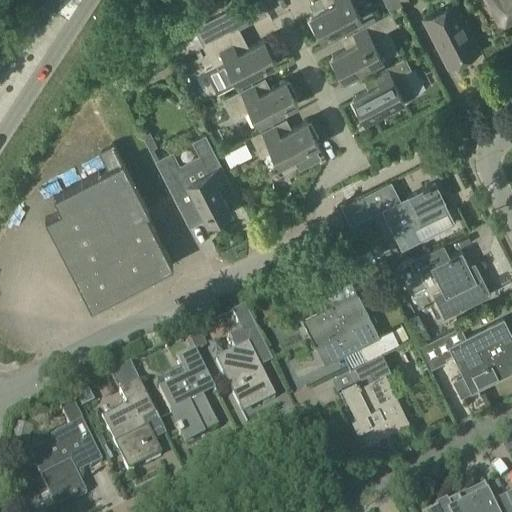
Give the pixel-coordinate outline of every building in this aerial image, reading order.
[(266,12),(259,0),(245,0),(255,18),(266,12)] [(359,17),(352,2),(355,0),(334,0),(308,14),(320,37),(359,17)] [(422,17),(447,65),(463,57),(460,51),(469,46),(459,28),(466,25),(454,0),(422,17)] [(511,0),(489,0),(498,18),(511,10),(511,0)] [(395,50),(383,28),(394,22),(388,10),(351,30),(356,41),(330,55),(342,78),(395,50)] [(225,33),(238,27),(231,14),(206,26),(213,38),(225,32),(225,33)] [(213,38),(202,44),(212,65),(204,69),(216,91),(235,82),(274,61),(262,38),(235,52),(225,33),(225,32),(213,38)] [(378,81),(351,95),(363,118),(402,98),(403,100),(414,95),(405,78),(401,70),(408,66),(402,55),(372,71),(378,81)] [(231,117),(238,114),(249,108),(257,122),(296,102),(283,79),(257,93),(251,82),(221,98),(231,117)] [(294,163),(291,156),(317,143),(305,120),(278,133),(273,123),(250,135),(260,154),(270,149),(278,163),(282,170),(294,163)] [(201,212),(206,221),(229,209),(216,184),(226,179),(203,134),(191,141),(199,154),(178,165),(171,151),(153,160),(185,221),(201,212)] [(43,218),(90,307),(171,264),(145,213),(148,212),(111,143),(109,144),(109,145),(99,151),(107,167),(52,195),(59,209),(43,218)] [(400,200),(391,181),(360,196),(371,217),(383,211),(401,249),(421,240),(416,228),(449,212),(435,183),(430,185),(430,183),(422,187),(422,189),(400,200)] [(384,253),(379,244),(371,248),(376,257),(384,253)] [(441,289),(432,293),(435,300),(444,318),(491,293),(479,270),(474,261),(468,264),(461,250),(449,256),(443,244),(414,259),(421,272),(430,267),(441,289)] [(368,359),(382,352),(399,344),(392,331),(374,339),(353,297),(333,307),(332,305),(303,319),(325,364),(362,345),(368,359)] [(244,309),(230,315),(235,324),(248,318),(244,309)] [(460,325),(418,345),(429,367),(440,362),(436,354),(450,347),(465,376),(471,390),(477,387),(511,369),(511,336),(504,319),(466,337),(460,325)] [(226,339),(234,354),(215,363),(240,414),(261,404),(262,406),(274,401),(255,363),(267,357),(252,327),(226,339)] [(382,352),(368,359),(351,368),(356,378),(341,385),(356,415),(352,417),(358,430),(362,428),(364,431),(361,432),(367,444),(379,439),(378,436),(383,434),(381,428),(385,426),(386,427),(395,422),(391,415),(404,409),(385,371),(390,369),(382,352)] [(161,390),(156,393),(182,446),(215,430),(200,399),(213,393),(193,354),(175,363),(179,370),(156,382),(161,390)] [(133,375),(128,366),(110,375),(114,384),(133,375)] [(118,394),(125,408),(100,420),(126,474),(158,458),(142,424),(154,418),(137,384),(118,394)] [(55,443),(28,457),(48,496),(38,501),(44,511),(51,511),(60,508),(84,495),(73,474),(86,467),(88,471),(101,464),(80,424),(70,405),(58,411),(68,430),(52,438),(55,443)] [(511,451),(511,441),(501,447),(505,455),(511,451)] [(495,511),(483,486),(431,511),(495,511)]
